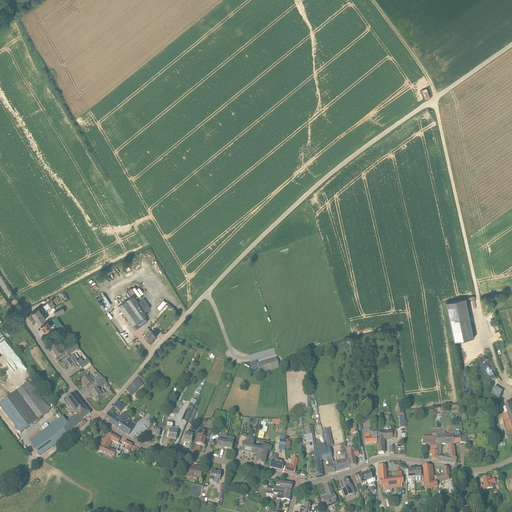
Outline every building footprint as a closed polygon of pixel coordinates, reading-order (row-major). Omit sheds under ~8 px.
[(426,100),(431,98),(427,89),(422,91),(426,100)] [(107,294),(103,297),(108,307),(112,304),(107,294)] [(147,315),(133,296),(118,306),(132,326),(147,315)] [(149,306),(144,299),(139,302),(144,310),(149,306)] [(466,299),(446,303),(454,342),(474,338),(466,299)] [(160,310),(167,302),(164,300),(158,307),(160,310)] [(35,318),(42,314),(38,308),(31,313),(32,313),(33,315),(35,318)] [(65,312),(63,308),(54,313),(56,317),(65,312)] [(39,324),(46,320),(42,314),(35,318),(37,322),(39,324)] [(61,325),(58,320),(55,323),(54,323),(57,327),(53,330),(61,325)] [(44,332),(51,328),(47,322),(40,327),(43,330),(44,332)] [(157,336),(149,330),(143,337),(151,343),(157,336)] [(67,355),(78,349),(75,344),(65,351),(67,355)] [(56,358),(65,352),(60,345),(51,350),(56,358)] [(80,357),(79,358),(75,354),(66,361),(71,367),(77,363),(82,369),(83,368),(83,369),(90,364),(89,364),(90,363),(87,359),(83,362),(80,357)] [(276,358),(257,364),(260,373),(279,367),(276,358)] [(96,384),(103,379),(96,370),(94,371),(98,376),(91,381),(87,376),(81,381),(86,388),(94,382),(96,384)] [(99,388),(106,382),(103,379),(96,384),(99,388)] [(126,391),(132,396),(142,384),(137,379),(126,391)] [(51,410),(29,381),(0,403),(0,407),(20,434),(39,420),(38,419),(51,410)] [(494,386),(491,394),(499,398),(503,390),(494,386)] [(102,389),(99,392),(97,389),(90,394),(95,400),(104,393),(102,389)] [(82,420),(90,414),(74,394),(65,400),(77,416),(75,418),(79,415),(82,420)] [(123,406),(121,405),(117,402),(113,407),(119,412),(120,411),(123,406)] [(190,413),(193,408),(189,406),(186,411),(182,421),(186,423),(191,413),(190,413)] [(130,420),(122,415),(118,420),(112,415),(113,413),(110,411),(104,419),(128,435),(135,424),(130,421),(130,420)] [(65,433),(82,420),(79,415),(75,418),(74,417),(66,422),(63,418),(30,439),(41,455),(68,436),(65,433)] [(165,430),(167,421),(166,424),(163,423),(162,424),(159,424),(158,429),(153,428),(152,435),(159,437),(161,430),(165,430)] [(176,440),(178,432),(172,431),(174,422),(167,421),(165,430),(170,431),(168,438),(176,440)] [(208,439),(211,432),(199,428),(197,431),(199,432),(196,443),(203,445),(206,438),(208,439)] [(377,443),(376,433),(373,433),(373,431),(370,431),(369,428),(365,428),(365,438),(364,438),(365,444),(377,443)] [(324,443),(325,448),(330,447),(326,429),(321,430),(322,432),(322,433),(324,443)] [(396,439),(396,432),(392,432),(392,431),(377,431),(378,454),(384,454),(384,439),(392,439),(396,439)] [(112,440),(118,443),(120,439),(114,437),(107,433),(98,451),(102,452),(105,453),(114,457),(115,452),(116,452),(116,451),(108,448),(112,440)] [(191,443),(193,435),(185,433),(184,441),(191,443)] [(453,434),(436,433),(436,438),(436,446),(436,452),(438,452),(437,456),(437,460),(437,461),(450,464),(452,458),(449,457),(449,454),(445,454),(445,457),(440,456),(441,453),(441,445),(447,445),(447,442),(453,442),(453,434)] [(463,443),(463,437),(460,437),(460,434),(453,434),(453,442),(447,442),(447,445),(448,445),(448,448),(449,454),(449,457),(452,458),(450,464),(455,465),(456,458),(455,458),(453,444),(460,444),(460,443),(463,443)] [(309,442),(310,448),(314,448),(313,445),(312,435),(305,436),(305,443),(309,442)] [(226,438),(219,436),(217,448),(224,449),(226,438)] [(261,449),(256,447),(253,447),(255,437),(247,436),(245,444),(242,444),(241,451),(258,455),(256,463),(264,465),(269,445),(262,444),(261,449)] [(436,446),(436,438),(432,438),(422,437),(422,444),(431,445),(430,452),(432,452),(431,460),(437,460),(437,456),(438,452),(436,452),(436,446)] [(232,450),(234,439),(226,438),(224,449),(232,450)] [(122,449),(128,453),(132,445),(124,442),(122,446),(119,444),(116,451),(116,452),(119,454),(122,449)] [(328,475),(335,473),(333,464),(330,447),(325,448),(324,443),(315,445),(313,445),(314,448),(314,454),(316,471),(316,475),(317,477),(322,476),(321,460),(327,459),(327,462),(326,463),(328,475)] [(352,446),(346,447),(347,450),(350,468),(356,466),(354,457),(361,455),(360,450),(358,451),(358,450),(354,451),(354,449),(353,449),(352,446)] [(345,461),(333,464),(335,473),(350,469),(350,468),(347,450),(346,450),(342,451),(343,456),(344,456),(345,461)] [(286,471),(294,473),(297,458),(292,457),(292,460),(288,459),(286,471)] [(280,461),(280,460),(272,458),(270,467),(282,470),(283,465),(282,462),(280,461)] [(187,476),(200,479),(202,468),(196,467),(197,464),(193,463),(192,466),(189,466),(187,476)] [(386,479),(385,466),(379,467),(381,486),(403,484),(402,477),(401,477),(401,472),(394,473),(395,478),(386,479)] [(423,466),(428,490),(438,488),(437,483),(450,480),(449,479),(449,469),(442,467),(442,474),(435,476),(436,481),(431,482),(431,480),(432,480),(432,477),(434,477),(432,466),(423,466)] [(218,479),(220,480),(221,473),(211,471),(209,482),(217,483),(218,479)] [(375,478),(372,479),(369,472),(364,474),(364,473),(364,474),(368,485),(375,482),(375,478)] [(368,485),(364,474),(363,475),(363,474),(363,475),(358,477),(361,484),(362,488),(368,485)] [(483,490),(491,488),(493,487),(492,484),(495,483),(493,478),(491,479),(490,476),(482,479),(484,486),(482,486),(483,488),(483,490)] [(351,485),(350,486),(347,480),(339,483),(342,490),(343,490),(346,497),(355,493),(351,485)] [(291,492),(274,489),(273,491),(272,491),(272,488),(267,487),(267,489),(266,493),(273,494),(273,493),(278,494),(290,496),(291,492)] [(333,493),(333,494),(330,487),(325,490),(327,496),(322,498),(326,508),(337,503),(333,493)] [(290,501),(290,496),(278,494),(277,500),(276,505),(275,511),(278,511),(279,511),(282,500),(290,501)] [(310,510),(311,504),(305,503),(304,508),(301,508),(299,511),(314,511),(310,510)]
